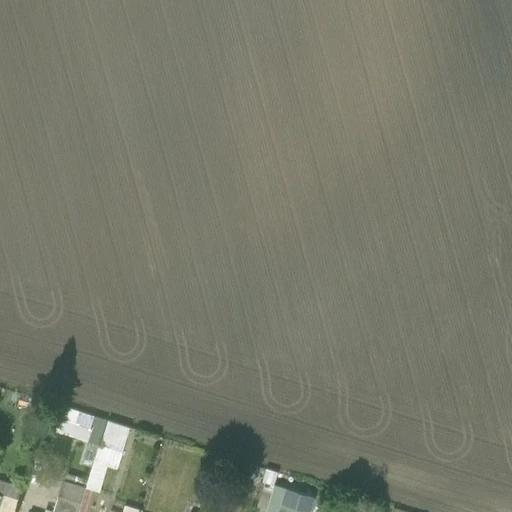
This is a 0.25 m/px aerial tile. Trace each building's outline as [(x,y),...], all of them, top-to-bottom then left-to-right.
[(108,418),(81,409),(77,422),(56,415),(52,428),(85,438),(78,460),(93,465),(108,418)] [(108,418),(93,465),(89,478),(77,511),(88,511),(96,489),(99,490),(107,463),(117,466),(129,426),(108,418)] [(258,511),(264,511),(276,471),(265,468),(261,480),(264,481),(257,504),(260,505),(258,511)] [(77,511),(89,478),(65,471),(52,511),(47,511),(44,511),(43,511),(77,511)] [(0,511),(12,511),(22,484),(0,477),(0,511)] [(276,511),(308,511),(314,495),(284,486),(276,511)] [(140,511),(142,508),(124,503),(121,511),(110,508),(108,511),(140,511)]
